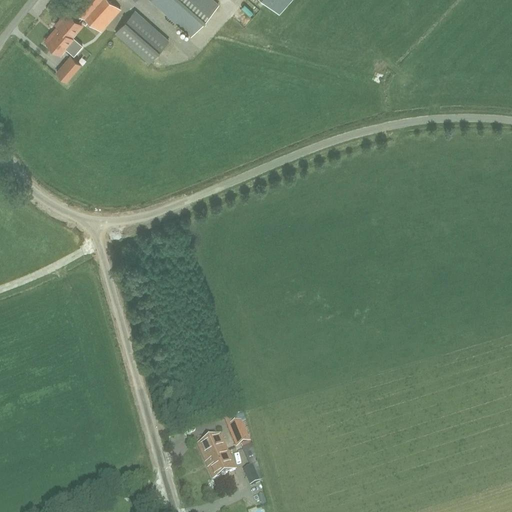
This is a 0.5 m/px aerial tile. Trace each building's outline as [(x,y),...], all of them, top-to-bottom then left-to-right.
[(58,27),(72,39),(71,37),(81,25),(78,22),(83,16),(101,31),(119,10),(108,0),(73,0),(70,4),(76,9),(70,16),(67,12),(56,25),(58,27)] [(150,0),(191,36),(218,5),(211,0),(150,0)] [(168,41),(134,11),(115,33),(149,62),(168,41)] [(59,54),(72,39),(58,27),(45,42),(46,43),(45,44),(51,50),(52,48),(59,54)] [(70,57),(65,63),(56,73),(66,81),(74,71),(79,65),(70,57)] [(236,448),(245,444),(249,442),(240,421),(227,427),(236,448)] [(213,479),(234,470),(219,435),(197,445),(213,479)] [(240,476),(242,487),(250,485),(248,474),(240,476)]
